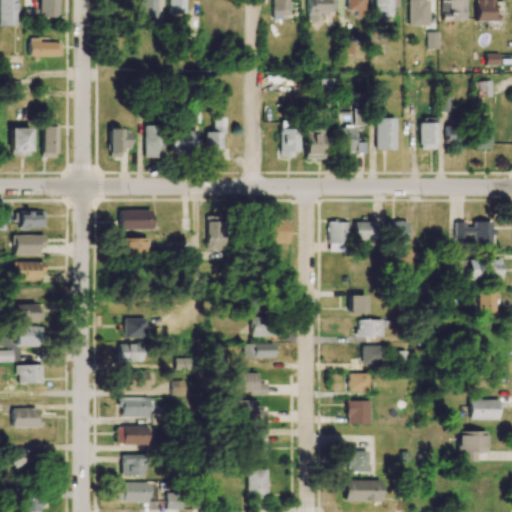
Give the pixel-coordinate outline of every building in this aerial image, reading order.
[(14,0),(0,0),(0,25),(15,25),(14,0)] [(56,18),(56,0),(36,0),(37,18),(56,18)] [(153,0),(135,0),(135,19),(154,19),(153,0)] [(165,0),(166,15),(182,15),(181,0),(165,0)] [(270,0),(271,19),(286,19),(286,0),(270,0)] [(332,0),(305,0),(306,22),(316,21),(316,14),(333,14),(332,0)] [(362,0),(344,0),(345,10),(353,10),(353,17),(363,16),(362,0)] [(389,0),(372,0),(372,19),(389,20),(389,0)] [(406,0),(407,26),(427,26),(426,0),(406,0)] [(463,0),(445,0),(446,2),(439,1),(439,20),(463,21),(463,0)] [(497,21),(496,13),(493,13),(493,6),(491,6),(491,0),(472,0),(473,21),(497,21)] [(22,19),(36,19),(36,8),(22,9),(22,19)] [(435,48),(436,32),(425,32),(424,48),(435,48)] [(35,56),(58,56),(58,43),(37,42),(37,38),(26,38),(26,60),(35,61),(35,56)] [(496,65),(496,54),(482,54),(482,65),(496,65)] [(333,79),(318,78),(318,95),(333,95),(333,79)] [(489,81),(476,82),(476,97),(489,96),(489,81)] [(352,109),(352,126),(361,125),(361,108),(352,109)] [(221,118),(210,118),(211,132),(203,132),(204,153),(221,153),(221,118)] [(393,119),(374,118),(374,150),(393,150),(393,119)] [(435,118),(417,118),(418,149),(435,148),(435,118)] [(473,149),(489,149),(488,120),(472,120),(473,149)] [(277,156),(296,156),(296,124),(277,124),(277,156)] [(142,158),(162,157),(161,126),(141,126),(142,158)] [(443,145),(459,145),(460,127),(443,126),(443,145)] [(39,127),(38,157),(53,158),(53,127),(39,127)] [(352,152),(352,127),(336,128),(336,153),(352,152)] [(27,128),(7,128),(7,156),(28,155),(27,128)] [(321,160),(322,129),(302,128),(301,159),(321,160)] [(128,148),(127,130),(106,130),(107,157),(119,157),(119,148),(128,148)] [(193,131),(168,130),(168,152),(193,153),(193,131)] [(149,210),(117,210),(116,230),(149,230),(149,210)] [(41,211),(13,212),(14,228),(41,227),(41,211)] [(221,249),(221,216),(203,216),(203,249),(221,249)] [(259,219),(259,244),(286,243),(285,218),(259,219)] [(405,221),(386,221),(385,243),(405,244),(405,221)] [(346,222),(326,222),(325,252),(345,252),(346,222)] [(372,240),(372,222),(352,222),(352,240),(372,240)] [(492,222),(471,222),(471,228),(463,227),(463,222),(453,222),(453,237),(471,237),(471,246),(491,246),(492,222)] [(39,235),(9,235),(10,255),(39,254),(39,235)] [(144,238),(116,238),(116,256),(144,255),(144,238)] [(499,280),(499,260),(465,260),(465,280),(499,280)] [(39,262),(10,261),(10,280),(39,280),(39,262)] [(39,302),(39,285),(12,285),(12,302),(39,302)] [(475,313),(493,312),(493,291),(475,292),(475,313)] [(345,313),(366,313),(366,296),(345,296),(345,313)] [(40,305),(13,304),(13,322),(39,322),(40,305)] [(271,336),(270,317),(248,318),(249,337),(271,336)] [(142,319),(121,318),(121,338),(142,338),(142,319)] [(380,320),(354,320),(354,337),(380,337),(380,320)] [(40,326),(12,327),(13,346),(41,345),(40,326)] [(241,344),(241,358),(272,357),(271,343),(241,344)] [(139,344),(116,344),(116,362),(139,362),(139,344)] [(384,346),(360,345),(359,363),(384,364),(384,346)] [(10,350),(0,350),(0,361),(10,362),(10,350)] [(187,358),(172,358),(173,370),(188,370),(187,358)] [(39,365),(14,365),(14,383),(39,383),(39,365)] [(145,371),(117,371),(117,391),(145,391),(145,371)] [(264,395),(265,383),(253,383),(254,373),(231,373),(231,391),(247,392),(247,395),(264,395)] [(366,392),(366,373),(345,373),(345,392),(366,392)] [(146,397),(117,397),(117,416),(146,417),(146,397)] [(466,420),(496,420),(496,400),(466,399),(466,420)] [(255,400),(230,401),(230,421),(264,421),(264,413),(255,414),(255,400)] [(367,400),(344,401),(344,424),(367,424),(367,400)] [(9,428),(37,428),(37,408),(9,409),(9,428)] [(114,445),(147,445),(146,426),(114,426),(114,445)] [(265,429),(250,429),(249,458),(264,458),(265,429)] [(475,461),(475,452),(484,452),(483,431),(456,432),(456,462),(475,461)] [(5,468),(40,467),(39,449),(4,450),(5,468)] [(365,451),(347,451),(347,472),(366,472),(365,451)] [(143,455),(119,454),(118,476),(143,476),(143,455)] [(265,498),(265,469),(245,469),(245,498),(265,498)] [(378,502),(378,480),(342,480),(341,501),(378,502)] [(146,502),(147,483),(114,482),(113,501),(146,502)] [(37,511),(38,493),(18,493),(18,511),(37,511)]
